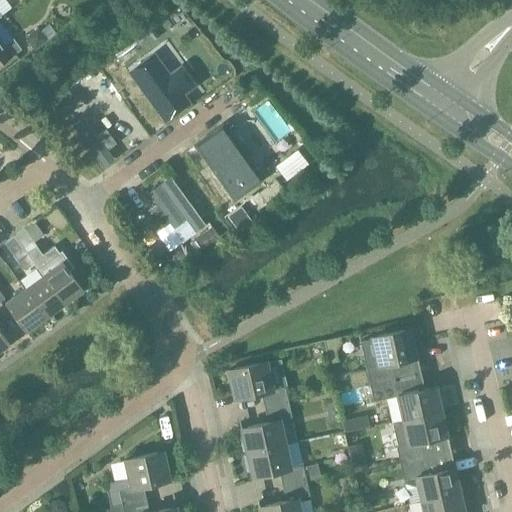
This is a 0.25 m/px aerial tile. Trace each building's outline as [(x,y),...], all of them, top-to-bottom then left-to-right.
[(180,10),(165,15),(170,29),(185,24),(180,10)] [(29,39),(35,48),(47,40),(44,36),(41,31),(36,30),(30,35),(29,39)] [(53,30),(44,36),(47,40),(56,34),(53,30)] [(149,30),(132,42),(139,52),(156,39),(149,30)] [(0,41),(0,66),(20,52),(12,41),(4,47),(0,41)] [(122,65),(139,52),(132,42),(114,55),(122,65)] [(154,56),(131,72),(166,121),(189,104),(183,96),(197,86),(181,65),(168,75),(154,56)] [(67,90),(50,102),(57,112),(74,99),(67,90)] [(106,130),(97,137),(84,118),(73,126),(102,167),(113,159),(106,149),(115,143),(106,130)] [(223,126),(196,146),(235,199),(262,180),(223,126)] [(282,148),(289,139),(278,130),(271,140),(282,148)] [(171,178),(149,195),(159,209),(149,217),(160,231),(170,224),(183,242),(205,226),(171,178)] [(267,204),(284,191),(277,181),(260,194),(267,204)] [(238,230),(252,221),(242,207),(229,216),(238,230)] [(44,236),(34,223),(24,229),(34,243),(44,236)] [(202,250),(220,237),(213,228),(196,240),(202,250)] [(83,291),(63,262),(62,262),(56,254),(48,261),(53,269),(43,276),(64,305),(83,291)] [(34,263),(28,255),(18,262),(24,271),(34,263)] [(36,279),(29,270),(7,287),(13,296),(36,279)] [(64,305),(43,276),(24,290),(45,319),(64,305)] [(24,290),(5,304),(26,333),(45,319),(24,290)] [(352,388),(370,384),(370,386),(394,380),(391,364),(418,358),(411,329),(371,338),(372,340),(360,342),(361,343),(362,343),(368,369),(349,373),(352,388)] [(0,331),(0,351),(10,344),(0,331)] [(340,337),(324,341),(327,353),(337,350),(341,344),(340,337)] [(265,408),(289,403),(285,388),(274,390),(268,362),(228,371),(234,400),(261,393),(265,408)] [(394,380),(370,386),(374,402),(397,397),(402,421),(442,412),(437,388),(398,396),(394,380)] [(289,403),(265,408),(268,423),(241,429),(247,454),(286,445),(281,421),(292,418),(289,403)] [(442,412),(402,421),(393,423),(398,447),(396,448),(400,464),(424,459),(421,443),(448,436),(442,412)] [(342,422),(345,433),(355,430),(353,419),(342,422)] [(286,445),(247,454),(252,478),(279,472),(283,487),(307,481),(303,466),(292,469),(286,445)] [(164,452),(124,461),(128,479),(105,484),(111,508),(123,506),(147,500),(144,486),(171,480),(164,452)] [(352,457),(355,471),(366,468),(364,459),(358,456),(352,457)] [(428,475),(424,459),(400,464),(404,481),(405,480),(406,484),(417,488),(421,502),(461,493),(455,469),(428,475)] [(307,481),(283,487),(286,502),(259,508),(259,511),(301,511),(299,499),(310,496),(307,481)] [(464,511),(461,493),(421,502),(423,511),(464,511)] [(156,511),(149,511),(147,500),(123,506),(124,511),(177,511),(177,508),(156,511)] [(367,500),(361,501),(363,511),(370,510),(367,500)]
